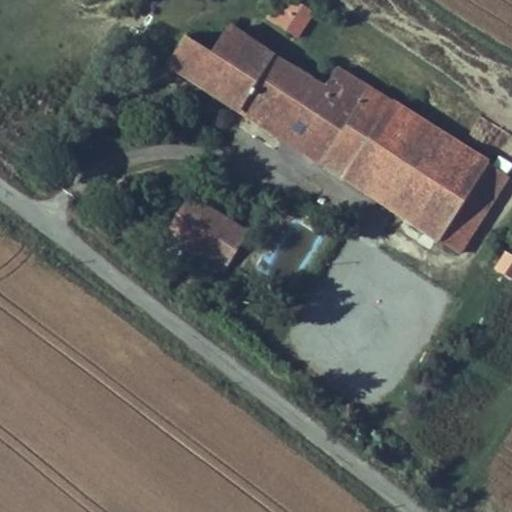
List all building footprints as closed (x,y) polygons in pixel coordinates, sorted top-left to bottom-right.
[(307,4),(300,0),(272,0),(265,11),(291,28),(307,4)] [(164,57),(277,127),(287,111),(316,129),(306,145),(387,195),(432,123),(331,61),(319,80),(227,23),(210,51),(180,32),(164,57)] [(277,127),(306,145),(316,129),(287,111),(277,127)] [(499,166),(432,123),(387,195),(412,211),(440,166),(462,180),(434,225),(453,236),(499,166)] [(440,166),(412,211),(434,225),(462,180),(440,166)] [(245,224),(190,187),(167,222),(222,259),(245,224)] [(511,264),(511,248),(499,240),(486,261),(506,273),(511,264)]
